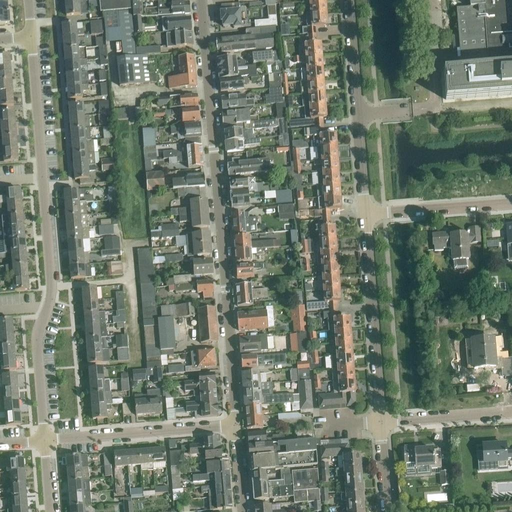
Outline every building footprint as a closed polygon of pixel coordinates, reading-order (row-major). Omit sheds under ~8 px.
[(98,0),(99,12),(132,10),(131,0),(98,0)] [(459,40),(459,51),(460,60),(511,55),(511,65),(443,71),(446,100),(511,94),(511,0),(469,0),(470,4),(470,8),(466,8),(468,39),(459,40)] [(171,4),(171,1),(158,2),(158,10),(171,9),(172,15),(190,14),(189,3),(171,4)] [(326,13),(326,1),(310,2),(310,14),(326,13)] [(80,15),(78,2),(65,3),(66,16),(80,15)] [(0,13),(8,13),(7,3),(0,3),(0,13)] [(141,17),(143,16),(143,3),(134,4),(135,17),(141,17)] [(240,23),(239,14),(239,4),(221,6),(222,12),(220,13),(221,22),(223,22),(223,27),(233,26),(234,29),(250,27),(250,22),(240,23)] [(255,29),(277,28),(275,6),(268,7),(269,21),(254,22),(255,29)] [(135,56),(131,11),(105,13),(108,43),(122,42),(123,57),(135,56)] [(0,25),(9,25),(8,13),(0,13),(0,25)] [(326,13),(310,14),(306,15),(307,27),(302,28),(302,35),(316,33),(315,27),(327,26),(326,13)] [(163,33),(192,30),(191,18),(185,19),(184,16),(162,18),(163,33)] [(102,33),(101,21),(90,22),(91,34),(102,33)] [(84,29),(76,30),(76,23),(72,24),(62,25),(63,37),(77,36),(85,35),(84,29)] [(277,28),(255,29),(245,30),(246,38),(216,40),(216,41),(217,54),(233,53),(274,49),(272,37),(278,36),(277,28)] [(188,31),(186,31),(166,33),(166,34),(162,35),(163,48),(193,46),(192,32),(188,32),(188,31)] [(77,36),(63,37),(64,50),(78,49),(77,36)] [(305,57),(322,55),(321,43),(317,43),(316,37),(300,38),(301,45),(304,45),(305,57)] [(137,56),(163,54),(163,47),(137,49),(137,56)] [(78,49),(64,50),(65,63),(79,62),(87,61),(86,48),(78,49)] [(273,63),(272,53),(252,55),(253,65),(273,63)] [(0,68),(11,68),(9,55),(0,55),(0,68)] [(155,55),(116,59),(119,87),(157,83),(156,73),(149,74),(148,65),(156,64),(155,55)] [(322,55),(305,57),(306,70),(323,68),(322,55)] [(168,74),(168,80),(169,90),(196,87),(194,56),(178,57),(180,73),(168,74)] [(237,67),(244,67),(245,67),(245,66),(247,66),(247,61),(236,62),(236,57),(217,58),(218,69),(237,68),(237,67)] [(79,62),(65,63),(66,75),(80,74),(79,62)] [(245,71),(244,67),(237,67),(237,68),(218,69),(219,80),(229,79),(245,77),(247,76),(250,76),(249,71),(245,71)] [(0,81),(12,80),(11,68),(0,68),(0,81)] [(324,81),(323,68),(306,70),(307,82),(324,81)] [(86,73),(80,74),(66,75),(67,88),(81,86),(81,82),(87,82),(86,73)] [(271,90),(284,88),(282,75),(269,75),(271,90)] [(248,78),(242,79),(219,81),(220,92),(244,90),(244,85),(249,85),(248,78)] [(12,80),(0,81),(0,93),(13,93),(12,80)] [(324,81),(307,82),(301,82),(302,95),(309,95),(324,93),(324,81)] [(81,86),(67,88),(68,100),(82,99),(81,86)] [(285,103),(284,88),(271,90),(272,104),(277,104),(285,103)] [(0,106),(14,106),(13,93),(0,93),(0,106)] [(324,93),(309,95),(309,107),(325,106),(324,93)] [(198,106),(197,95),(169,98),(157,99),(158,107),(170,105),(170,109),(188,107),(198,106)] [(222,110),(246,107),(254,107),(254,101),(245,102),(245,96),(221,98),(222,110)] [(107,101),(98,102),(98,115),(108,114),(107,101)] [(287,118),(285,103),(277,104),(278,119),(287,118)] [(70,117),(84,116),(83,104),(69,105),(70,117)] [(325,106),(309,107),(305,108),(306,120),(309,119),(309,126),(323,125),(322,119),(326,118),(325,106)] [(182,123),(199,121),(198,108),(170,111),(170,115),(180,115),(180,112),(182,112),(182,123)] [(129,119),(129,109),(117,110),(118,120),(129,119)] [(0,123),(15,122),(14,111),(0,111),(0,123)] [(251,111),(240,112),(222,114),(224,126),(240,124),(241,130),(245,129),(246,131),(276,128),(276,121),(259,122),(259,117),(252,118),(251,111)] [(84,116),(70,117),(71,130),(85,129),(84,116)] [(289,136),(287,118),(278,119),(280,137),(289,136)] [(16,135),(15,122),(0,123),(0,136),(1,137),(16,135)] [(186,139),(201,138),(200,125),(171,127),(171,132),(185,131),(186,139)] [(90,128),(85,129),(71,130),(72,142),(86,141),(86,136),(91,136),(90,128)] [(317,148),(337,147),(336,134),(324,135),(323,128),(307,129),(308,136),(314,136),(314,148),(317,148)] [(144,148),(156,147),(154,129),(142,130),(144,148)] [(242,137),(241,130),(224,132),(226,143),(251,140),(250,136),(242,137)] [(16,135),(1,137),(2,144),(0,143),(0,149),(17,148),(16,135)] [(289,136),(280,137),(281,146),(290,146),(289,136)] [(262,139),(251,140),(226,143),(227,153),(243,151),(243,145),(248,145),(249,147),(262,146),(262,139)] [(94,141),(86,141),(72,142),(73,155),(95,153),(94,141)] [(177,158),(202,156),(201,146),(186,147),(187,153),(177,154),(177,151),(163,152),(163,159),(177,158)] [(145,161),(152,160),(158,160),(157,147),(144,148),(145,161)] [(337,159),(337,147),(317,148),(318,161),(337,159)] [(17,148),(0,149),(0,154),(3,154),(4,162),(18,161),(17,148)] [(227,164),(228,176),(270,172),(269,160),(252,162),(251,151),(248,151),(248,153),(246,153),(247,163),(227,164)] [(95,153),(73,155),(74,167),(96,165),(95,153)] [(203,167),(202,156),(177,158),(177,163),(181,162),(181,163),(188,162),(188,168),(203,167)] [(337,159),(318,161),(314,161),(314,166),(322,166),(322,173),(338,172),(337,159)] [(96,166),(96,165),(74,167),(75,180),(80,180),(80,185),(94,184),(94,178),(89,178),(89,172),(95,171),(95,170),(95,166),(96,166)] [(339,184),(338,172),(322,173),(323,186),(339,184)] [(164,173),(146,175),(147,191),(165,190),(164,173)] [(204,175),(185,177),(174,178),(175,189),(205,187),(204,175)] [(265,192),(268,192),(268,187),(262,187),(262,184),(247,185),(247,179),(229,181),(230,190),(247,188),(248,193),(254,192),(254,193),(265,192)] [(339,184),(323,186),(317,186),(317,198),(340,197),(339,184)] [(105,195),(95,196),(95,201),(109,200),(116,200),(117,199),(116,187),(104,188),(105,195)] [(200,196),(199,188),(183,190),(184,198),(200,196)] [(247,188),(230,190),(231,208),(249,206),(248,193),(247,188)] [(7,199),(1,199),(0,199),(0,203),(2,204),(22,202),(20,189),(6,191),(7,199)] [(65,204),(86,202),(86,196),(78,197),(78,190),(64,191),(65,204)] [(289,190),(275,192),(276,204),(292,203),(291,192),(289,190)] [(276,199),(275,192),(264,193),(265,200),(276,199)] [(340,197),(317,198),(318,211),(313,212),(314,218),(330,217),(329,210),(341,209),(340,197)] [(179,216),(207,214),(206,200),(191,202),(191,212),(188,212),(188,209),(179,210),(179,216)] [(22,202),(2,204),(2,208),(8,208),(8,216),(23,215),(22,202)] [(86,202),(65,204),(66,217),(87,215),(86,202)] [(293,205),(278,206),(279,220),(294,219),(293,205)] [(248,213),(232,214),(234,235),(244,234),(250,234),(250,232),(257,232),(257,223),(258,223),(258,217),(248,217),(248,213)] [(207,214),(179,216),(180,223),(189,222),(189,218),(192,218),(193,228),(208,227),(207,214)] [(24,227),(23,215),(8,216),(9,228),(24,227)] [(88,227),(87,215),(66,217),(67,229),(88,227)] [(320,240),(336,239),(335,226),(331,226),(330,220),(322,220),(323,227),(319,227),(320,240)] [(113,234),(112,225),(111,225),(98,226),(99,235),(113,234)] [(24,227),(9,228),(3,229),(4,241),(5,241),(25,239),(24,227)] [(89,227),(88,227),(67,229),(68,241),(90,240),(89,227)] [(469,262),(468,260),(467,243),(480,242),(479,228),(470,229),(470,234),(469,234),(469,233),(466,233),(466,234),(451,235),(451,236),(445,237),(445,234),(433,235),(433,245),(434,245),(434,252),(444,251),(444,249),(451,248),(451,250),(449,250),(448,258),(449,258),(450,264),(453,264),(453,270),(467,269),(466,262),(469,262)] [(178,231),(161,232),(152,233),(153,250),(162,249),(162,243),(158,243),(157,238),(162,238),(162,239),(179,237),(178,231)] [(186,247),(210,245),(209,234),(186,236),(186,247)] [(257,242),(258,245),(250,245),(250,236),(234,237),(235,251),(250,250),(256,249),(262,249),(274,248),(273,240),(257,242)] [(120,249),(120,238),(105,238),(105,250),(120,249)] [(26,252),(25,239),(5,241),(6,253),(11,252),(12,253),(26,252)] [(336,239),(320,240),(321,252),(336,251),(336,239)] [(90,252),(90,240),(68,241),(69,254),(83,253),(88,252),(90,252)] [(210,245),(186,247),(187,257),(211,255),(210,245)] [(138,259),(152,258),(151,249),(137,250),(138,259)] [(250,250),(235,251),(236,263),(251,262),(250,250)] [(336,251),(321,252),(321,265),(337,263),(336,251)] [(27,264),(26,252),(12,253),(13,266),(27,264)] [(83,253),(69,254),(70,266),(89,265),(88,252),(83,253)] [(165,256),(165,257),(154,258),(154,264),(182,262),(182,255),(165,256)] [(212,275),(211,260),(194,262),(195,276),(212,275)] [(110,263),(111,270),(108,270),(108,276),(121,275),(120,262),(110,263)] [(338,276),(337,263),(321,265),(322,277),(338,276)] [(27,264),(13,266),(14,278),(28,277),(27,264)] [(237,279),(247,278),(253,278),(253,270),(261,269),(260,265),(260,264),(236,266),(237,279)] [(90,265),(89,265),(70,266),(71,279),(91,277),(91,271),(90,265)] [(173,277),(173,279),(167,279),(168,285),(175,285),(191,283),(191,276),(173,277)] [(339,289),(338,276),(322,277),(323,290),(339,289)] [(29,290),(28,277),(14,278),(15,291),(29,290)] [(153,277),(139,278),(140,285),(154,284),(153,277)] [(191,283),(175,285),(175,291),(191,290),(191,289),(197,288),(197,294),(203,294),(203,297),(212,296),(212,292),(214,292),(213,281),(196,283),(191,283)] [(237,296),(262,294),(262,290),(252,291),(251,284),(236,286),(237,296)] [(83,301),(97,300),(96,287),(82,289),(83,301)] [(323,290),(324,303),(308,304),(308,311),(337,308),(336,302),(340,302),(339,289),(323,290)] [(263,298),(262,294),(237,296),(238,307),(253,306),(252,299),(263,298)] [(106,300),(97,300),(83,301),(84,314),(98,313),(98,306),(106,306),(106,300)] [(192,304),(175,306),(163,307),(164,320),(159,320),(162,352),(178,351),(175,318),(194,316),(192,304)] [(306,332),(304,306),(293,307),(295,333),(306,332)] [(247,313),(237,314),(238,331),(239,331),(248,330),(268,328),(275,327),(273,307),(266,308),(266,311),(247,313)] [(215,308),(205,309),(198,309),(201,343),(218,342),(215,308)] [(337,311),(329,312),(324,312),(324,319),(327,319),(328,332),(331,331),(350,330),(349,317),(338,318),(337,311)] [(98,313),(84,314),(85,326),(99,325),(98,313)] [(0,332),(13,332),(12,319),(0,320),(0,332)] [(99,325),(85,326),(86,339),(105,337),(107,337),(106,325),(99,325)] [(350,330),(331,331),(331,337),(335,336),(335,344),(351,342),(350,330)] [(0,344),(14,344),(13,332),(0,332),(0,344)] [(307,352),(306,333),(296,334),(297,353),(307,352)] [(240,339),(241,353),(268,351),(267,335),(259,336),(259,338),(240,339)] [(118,349),(129,348),(128,336),(117,336),(118,349)] [(106,350),(105,337),(86,339),(87,351),(106,350)] [(498,358),(498,354),(497,352),(494,352),(493,339),(472,340),(474,369),(485,368),(485,370),(495,369),(495,358),(498,358)] [(351,342),(335,344),(336,356),(352,355),(351,342)] [(14,344),(0,344),(0,353),(0,357),(15,356),(14,344)] [(129,348),(118,349),(117,349),(118,361),(129,360),(129,348)] [(109,349),(106,350),(87,351),(88,364),(111,362),(109,349)] [(185,366),(168,367),(169,374),(185,373),(194,372),(200,372),(200,367),(215,366),(214,358),(215,356),(215,354),(213,352),(213,351),(203,351),(197,352),(198,361),(193,361),(184,362),(184,364),(185,366)] [(284,354),(269,355),(241,357),(242,369),(257,368),(257,363),(284,360),(284,354)] [(352,355),(336,356),(330,357),(331,369),(332,369),(353,367),(352,355)] [(15,356),(0,357),(0,370),(16,370),(15,356)] [(299,370),(309,369),(308,356),(298,357),(299,370)] [(511,376),(511,358),(501,359),(502,377),(511,376)] [(353,367),(332,369),(333,382),(354,380),(353,367)] [(90,381),(104,380),(103,368),(89,369),(90,381)] [(163,383),(162,369),(152,370),(153,383),(163,383)] [(309,369),(299,370),(299,381),(310,380),(309,369)] [(146,381),(145,371),(132,372),(133,382),(146,381)] [(243,386),(259,384),(258,373),(242,374),(243,386)] [(0,388),(3,388),(17,387),(16,374),(0,375),(0,388)] [(184,387),(215,384),(214,374),(199,375),(199,381),(174,383),(174,388),(184,387)] [(128,379),(121,379),(122,391),(129,391),(128,379)] [(109,380),(104,380),(90,381),(91,394),(105,393),(110,392),(109,380)] [(355,393),(354,380),(333,382),(334,394),(339,393),(339,394),(346,393),(354,393),(355,393)] [(298,382),(300,410),(312,409),(310,381),(298,382)] [(215,384),(184,387),(185,392),(194,391),(195,397),(200,396),(216,395),(215,384)] [(260,396),(259,384),(243,386),(245,408),(261,406),(294,404),(293,394),(260,396)] [(18,399),(17,387),(3,388),(4,401),(18,399)] [(166,399),(173,399),(172,388),(165,389),(166,399)] [(161,400),(154,400),(153,391),(147,392),(147,395),(149,415),(162,414),(161,400)] [(105,393),(91,394),(92,406),(111,405),(110,401),(105,401),(105,393)] [(346,393),(339,394),(340,407),(347,406),(346,393)] [(354,393),(346,393),(347,406),(355,406),(354,393)] [(149,415),(147,395),(144,396),(144,394),(135,395),(136,416),(149,415)] [(333,407),(332,394),(325,395),(326,408),(333,407)] [(340,407),(339,394),(332,394),(333,407),(340,407)] [(216,395),(200,396),(201,402),(186,403),(186,408),(217,406),(216,395)] [(18,399),(4,401),(0,400),(0,405),(1,413),(19,412),(18,399)] [(173,399),(166,399),(166,410),(174,409),(173,399)] [(122,404),(122,406),(123,416),(131,416),(130,403),(122,404)] [(111,410),(111,405),(92,406),(93,419),(107,418),(106,411),(111,410)] [(218,416),(217,406),(186,408),(186,413),(201,411),(202,418),(218,416)] [(261,406),(245,408),(246,418),(268,416),(267,410),(261,411),(261,406)] [(174,409),(166,410),(167,420),(176,420),(175,409),(174,409)] [(19,412),(1,413),(0,413),(0,419),(6,419),(6,426),(20,425),(19,412)] [(268,418),(268,416),(246,418),(247,429),(262,428),(262,419),(268,418)] [(304,432),(297,433),(297,441),(315,439),(314,431),(304,432)] [(278,443),(283,442),(283,437),(267,438),(266,432),(248,434),(249,445),(259,444),(272,443),(273,443),(278,443)] [(189,450),(220,447),(219,436),(204,438),(204,444),(181,446),(181,451),(189,450)] [(297,441),(283,442),(278,443),(278,449),(285,449),(286,454),(316,452),(315,439),(297,441)] [(273,443),(272,443),(272,444),(249,446),(250,457),(274,455),(273,443)] [(483,453),(478,453),(479,471),(499,470),(499,468),(507,468),(506,458),(511,457),(511,451),(506,452),(505,444),(483,446),(483,453)] [(220,447),(189,450),(189,455),(204,454),(205,460),(221,458),(220,447)] [(404,454),(404,464),(415,463),(415,467),(430,466),(431,469),(440,468),(439,450),(433,451),(433,449),(415,451),(414,447),(404,448),(404,454)] [(165,449),(152,450),(153,464),(166,463),(165,449)] [(152,450),(139,451),(140,465),(141,470),(153,469),(153,464),(152,450)] [(139,451),(127,452),(128,466),(140,465),(139,451)] [(170,466),(179,465),(178,458),(180,458),(179,451),(169,452),(170,466)] [(128,466),(127,452),(114,453),(115,467),(128,466)] [(10,473),(24,472),(23,459),(19,459),(19,454),(9,455),(10,467),(6,467),(7,473),(10,473)] [(360,454),(349,455),(343,456),(344,469),(356,468),(356,469),(358,469),(358,467),(361,466),(360,454)] [(278,455),(274,455),(250,457),(251,472),(251,473),(266,471),(266,470),(274,470),(274,471),(275,470),(279,470),(278,455)] [(67,470),(81,468),(80,456),(66,457),(67,470)] [(207,475),(229,473),(228,461),(206,463),(207,475)] [(179,465),(170,466),(171,477),(180,477),(179,465)] [(356,468),(344,469),(337,469),(338,477),(344,476),(344,481),(362,480),(361,466),(358,467),(358,469),(356,469),(356,468)] [(88,468),(81,468),(67,470),(68,482),(82,481),(89,480),(88,468)] [(270,481),(267,481),(252,483),(254,501),(269,499),(294,497),(294,504),(314,502),(320,501),(317,469),(291,471),(291,475),(283,475),(284,480),(270,481)] [(266,471),(251,473),(252,483),(267,481),(267,476),(276,476),(275,470),(274,471),(274,470),(266,470),(266,471)] [(24,472),(10,473),(11,485),(25,484),(24,472)] [(440,472),(441,485),(451,485),(450,472),(440,472)] [(207,475),(199,475),(193,476),(194,482),(210,481),(210,486),(211,487),(230,485),(229,473),(207,475)] [(180,480),(180,477),(171,477),(171,480),(172,490),(180,489),(179,480),(180,480)] [(363,492),(362,480),(344,481),(345,494),(358,493),(358,495),(360,495),(360,492),(363,492)] [(82,481),(68,482),(69,495),(83,494),(82,481)] [(25,484),(11,485),(12,498),(26,497),(25,484)] [(211,487),(210,486),(203,487),(204,492),(216,491),(216,497),(209,498),(231,497),(230,485),(211,487)] [(180,489),(172,490),(172,495),(172,501),(177,500),(183,500),(182,489),(180,489)] [(364,506),(363,492),(360,492),(360,495),(358,495),(358,493),(345,494),(341,495),(341,502),(346,501),(346,507),(364,506)] [(83,494),(69,495),(70,507),(84,506),(91,505),(90,493),(83,494)] [(26,497),(12,498),(9,498),(10,510),(13,510),(27,509),(26,497)] [(231,497),(209,498),(210,510),(232,509),(231,497)] [(183,500),(177,500),(178,511),(184,511),(190,511),(189,504),(184,504),(183,500)] [(124,511),(132,511),(131,502),(123,503),(124,511)]
